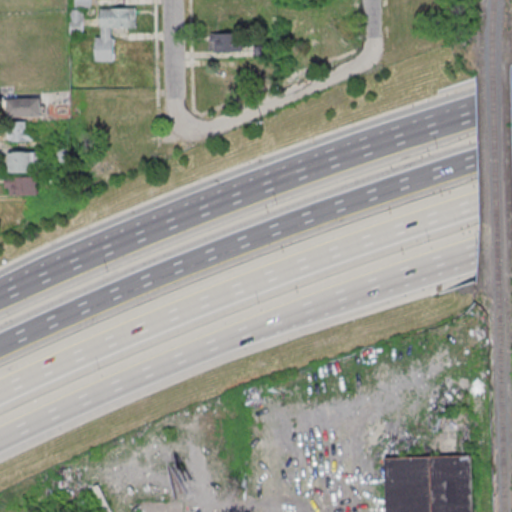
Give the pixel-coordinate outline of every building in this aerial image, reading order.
[(115,61),(115,28),(137,28),(137,7),(100,8),(100,34),(95,34),(95,61),(115,61)] [(68,10),(68,33),(83,33),(83,10),(68,10)] [(212,33),(212,50),(242,50),(242,33),(212,33)] [(273,60),(262,60),(262,71),(273,71),(273,60)] [(216,82),(243,82),(243,65),(216,65),(216,82)] [(98,97),(98,115),(138,115),(138,97),(98,97)] [(42,98),(5,98),(5,117),(42,117),(42,98)] [(116,119),(116,138),(133,138),(133,119),(116,119)] [(6,141),(34,141),(34,129),(28,129),(28,121),(6,121),(6,141)] [(36,151),(9,151),(9,172),(36,172),(36,151)] [(37,176),(6,176),(6,195),(37,195),(37,176)] [(387,511),(386,460),(473,458),(474,511),(387,511)]
